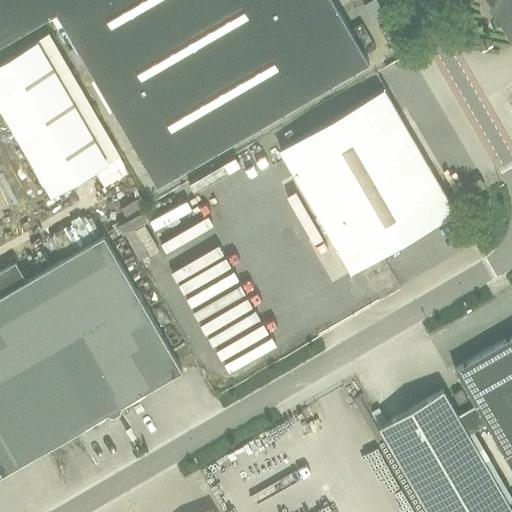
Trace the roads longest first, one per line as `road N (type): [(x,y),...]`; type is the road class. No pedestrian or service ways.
road 1 (unclassified): [(71,511),(511,257)]
road 2 (unclassified): [(511,173),(412,0)]
